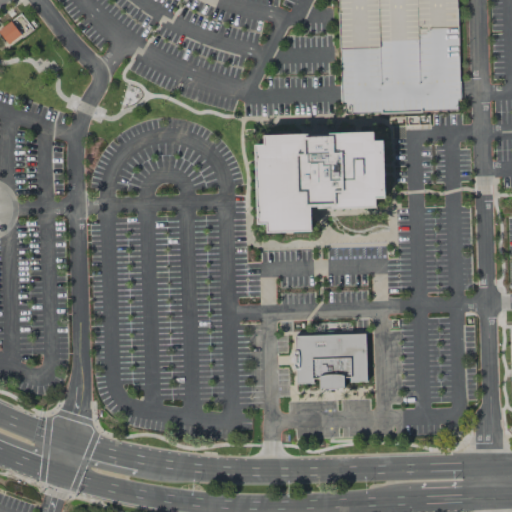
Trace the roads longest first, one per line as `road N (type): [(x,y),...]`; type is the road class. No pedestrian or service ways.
road 1 (secondary): [(511,464),(248,473),(138,459)]
road 2 (secondary): [(59,473),(216,503),(421,499)]
